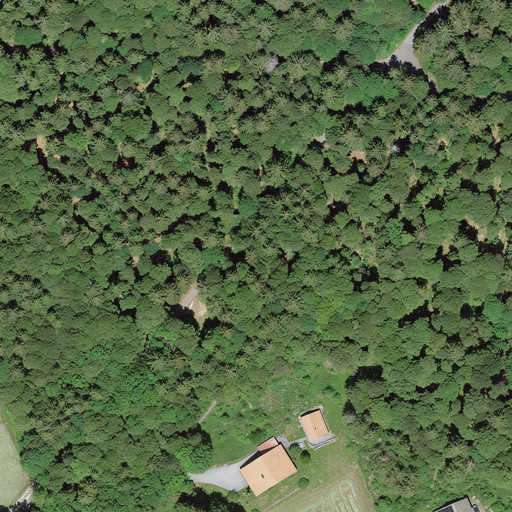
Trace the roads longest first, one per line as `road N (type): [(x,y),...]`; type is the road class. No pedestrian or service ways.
road 1 (track): [(0,50),(328,59),(380,71)]
road 2 (residential): [(14,511),(155,338)]
